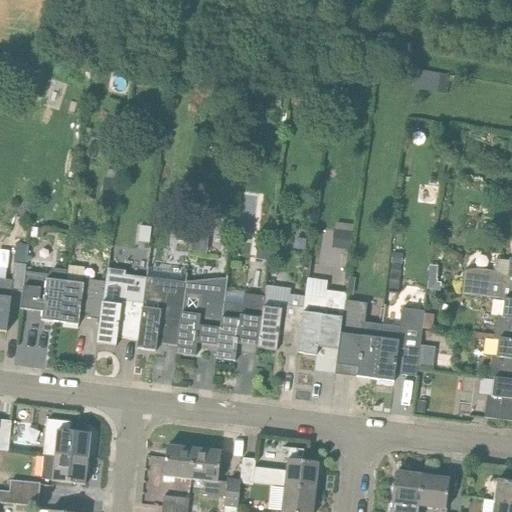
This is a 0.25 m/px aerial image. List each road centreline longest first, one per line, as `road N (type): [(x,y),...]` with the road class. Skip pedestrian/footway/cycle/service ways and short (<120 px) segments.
road 1 (residential): [(133,396),(370,428)]
road 2 (residential): [(370,428),(511,446)]
road 3 (residential): [(0,382),(133,396)]
